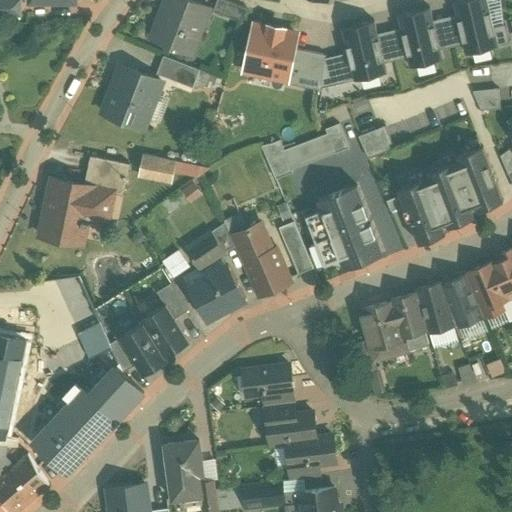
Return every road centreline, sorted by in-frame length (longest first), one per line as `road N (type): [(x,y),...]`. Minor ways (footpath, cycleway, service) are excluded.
road 1 (residential): [(297,311),(196,373),(52,511)]
road 2 (residential): [(297,311),(329,375),(361,404),(404,407),(511,389)]
road 3 (residential): [(113,0),(70,71),(0,232)]
road 4 (residential): [(511,223),(297,311)]
road 5 (residential): [(263,7),(328,21),(410,0)]
